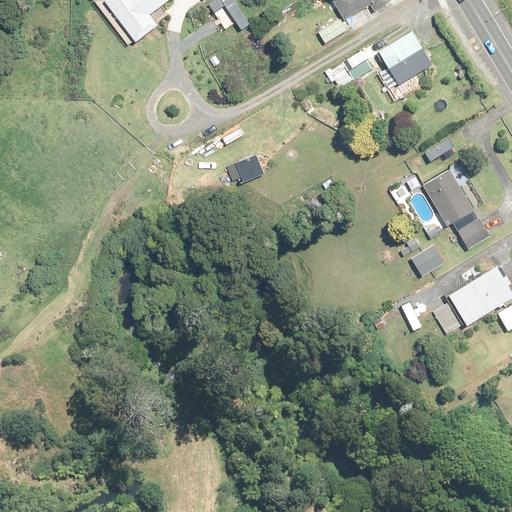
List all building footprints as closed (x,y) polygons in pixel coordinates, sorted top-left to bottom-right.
[(334,0),(348,20),(372,5),(375,10),(390,0),(334,0)] [(342,18),(320,32),(327,43),(350,29),(342,18)] [(417,29),(373,57),(394,91),(439,63),(417,29)] [(363,52),(333,71),(331,68),(325,71),(333,84),(336,81),(341,89),(374,68),(363,52)] [(297,90),(286,97),(296,112),(307,105),(297,90)] [(281,102),(268,110),(273,118),(286,111),(281,102)] [(244,128),(225,138),(229,144),(247,134),(244,128)] [(465,163),(427,183),(451,226),(455,224),(468,247),(491,235),(464,186),(474,180),(465,163)] [(402,251),(405,256),(422,248),(417,238),(407,243),(409,247),(402,251)] [(436,243),(412,257),(423,276),(447,263),(436,243)] [(511,285),(499,265),(453,294),(455,298),(436,310),(450,332),(467,321),(469,323),(511,296),(511,285)] [(511,305),(501,312),(511,330),(511,329),(511,305)]
